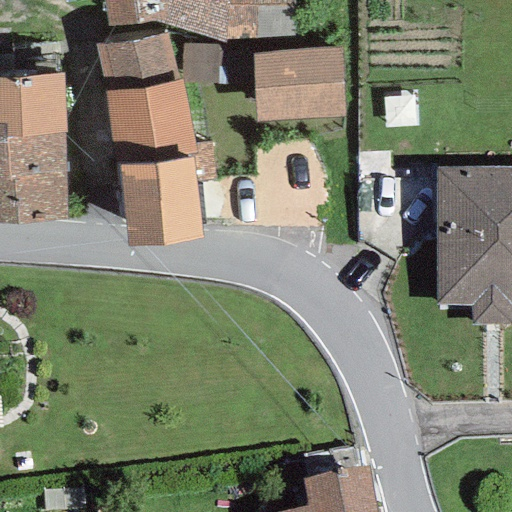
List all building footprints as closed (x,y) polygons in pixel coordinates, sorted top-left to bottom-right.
[(103,0),(106,17),(155,9),(225,35),(294,29),(292,0),(103,0)] [(176,38),(110,46),(126,174),(139,173),(146,234),(222,225),(212,147),(190,149),(176,38)] [(356,46),(268,49),(271,119),(359,116),(356,46)] [(58,76),(0,77),(0,215),(61,214),(58,76)] [(511,197),(423,200),(427,328),(511,325),(511,197)] [(384,511),(383,500),(323,506),(323,511),(384,511)]
